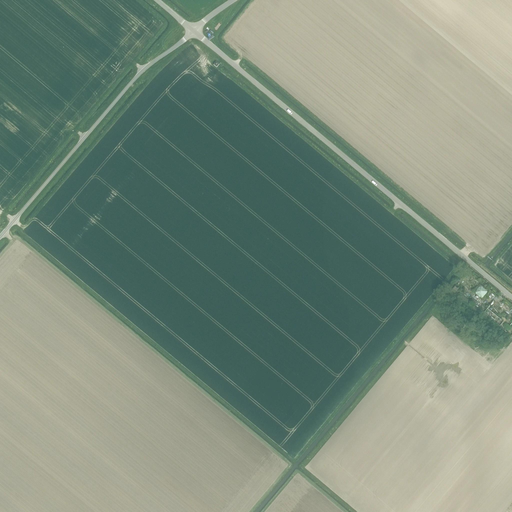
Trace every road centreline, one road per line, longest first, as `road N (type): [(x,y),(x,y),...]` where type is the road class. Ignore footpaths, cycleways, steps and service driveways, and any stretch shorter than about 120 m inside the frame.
road 1 (unclassified): [(511,298),(196,32)]
road 2 (unclassified): [(0,237),(142,69),(196,32)]
